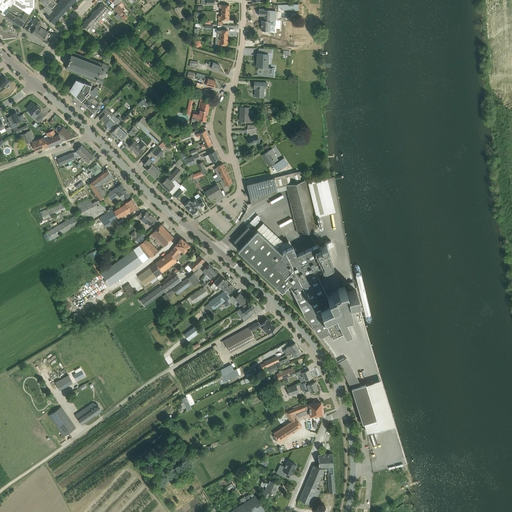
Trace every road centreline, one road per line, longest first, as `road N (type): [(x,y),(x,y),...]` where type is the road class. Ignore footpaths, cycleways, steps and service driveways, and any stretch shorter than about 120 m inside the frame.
road 1 (unclassified): [(3,489),(274,303)]
road 2 (secondary): [(188,227),(91,133)]
road 3 (secondary): [(345,410),(318,350),(274,303)]
road 4 (residential): [(288,511),(326,420),(345,410)]
